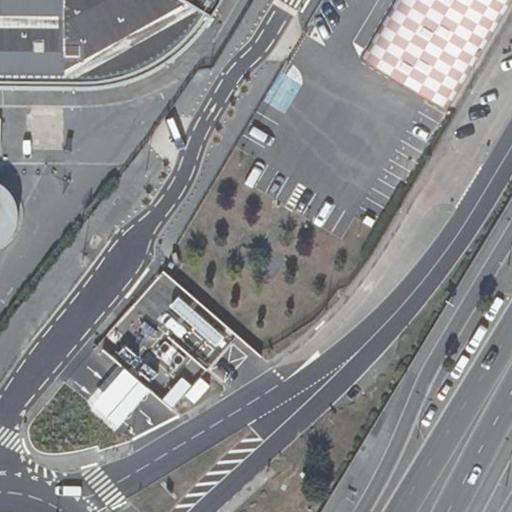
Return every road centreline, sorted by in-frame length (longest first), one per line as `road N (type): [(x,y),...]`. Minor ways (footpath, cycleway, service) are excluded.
road 1 (unclassified): [(0,420),(143,236),(184,174),(207,118),(290,0)]
road 2 (unclassified): [(348,356),(61,507)]
road 3 (unclassified): [(511,154),(427,276),(348,356)]
road 4 (primary): [(511,325),(396,511)]
road 5 (unclassified): [(196,511),(348,356)]
road 6 (primary): [(448,511),(511,402)]
